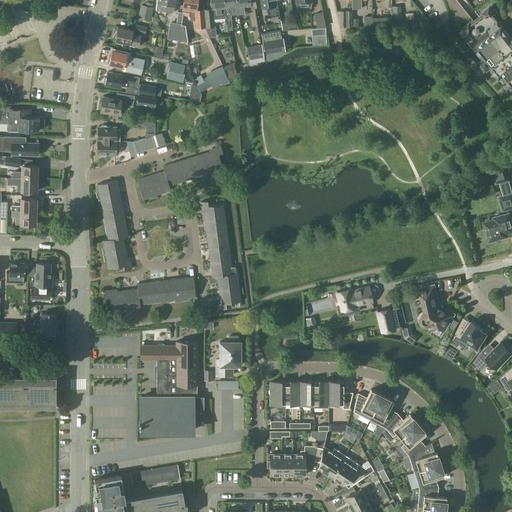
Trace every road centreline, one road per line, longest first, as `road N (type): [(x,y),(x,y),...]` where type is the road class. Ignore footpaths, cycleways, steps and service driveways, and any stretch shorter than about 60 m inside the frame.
road 1 (residential): [(458,511),(452,453),(435,420),(395,382),(351,368),(272,366),(258,374),(257,487)]
road 2 (residential): [(76,511),(78,242)]
road 3 (residential): [(78,178),(82,92),(103,0)]
road 4 (residential): [(135,217),(145,268),(198,259),(188,211)]
road 5 (residential): [(387,286),(511,261)]
